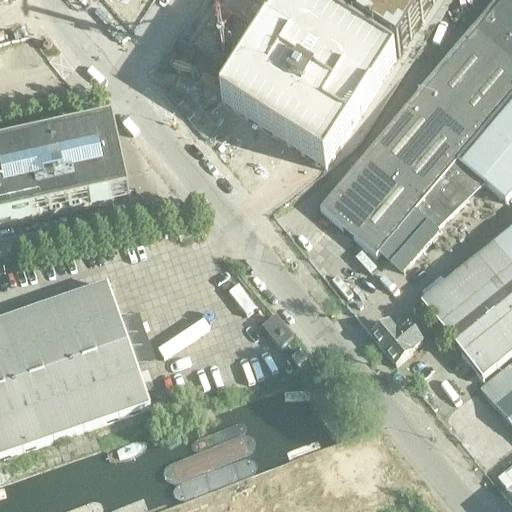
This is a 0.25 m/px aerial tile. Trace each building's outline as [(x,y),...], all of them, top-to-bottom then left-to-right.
[(249,0),(210,0),(182,45),(238,81),(278,18),(249,0)] [(238,81),(222,107),(326,173),(396,63),(296,0),(289,0),(278,18),(238,81)] [(376,0),(357,32),(399,59),(436,0),(376,0)] [(468,152),(511,100),(511,1),(510,0),(500,0),(413,104),(468,152)] [(376,261),(453,170),(468,152),(413,104),(320,214),(376,261)] [(511,108),(462,168),(505,205),(511,196),(511,108)] [(112,204),(119,197),(120,197),(106,137),(105,138),(97,135),(96,134),(0,155),(0,229),(112,204)] [(435,233),(474,187),(455,171),(416,217),(417,218),(435,233)] [(438,236),(435,233),(417,218),(382,257),(404,275),(438,236)] [(483,383),(511,359),(511,235),(422,308),(483,383)] [(0,463),(151,410),(109,290),(0,327),(0,463)] [(131,321),(135,340),(144,338),(140,319),(131,321)] [(293,341),(276,320),(263,331),(280,351),(293,341)] [(412,354),(422,345),(408,328),(397,336),(389,326),(372,340),(396,370),(413,356),(412,354)] [(511,368),(480,393),(511,431),(511,368)] [(174,511),(442,511),(420,484),(403,496),(401,494),(385,506),(379,499),(361,506),(327,463),(314,472),(305,476),(300,469),(174,511)]
